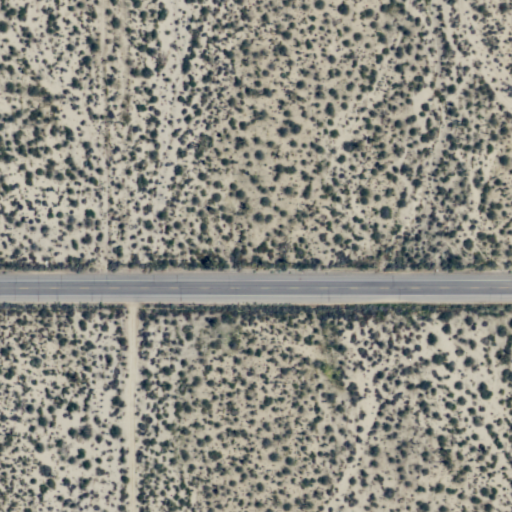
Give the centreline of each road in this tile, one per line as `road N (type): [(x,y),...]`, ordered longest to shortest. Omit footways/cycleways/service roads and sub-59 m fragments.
road 1 (trunk): [(0,289),(511,287)]
road 2 (residential): [(128,289),(130,511)]
